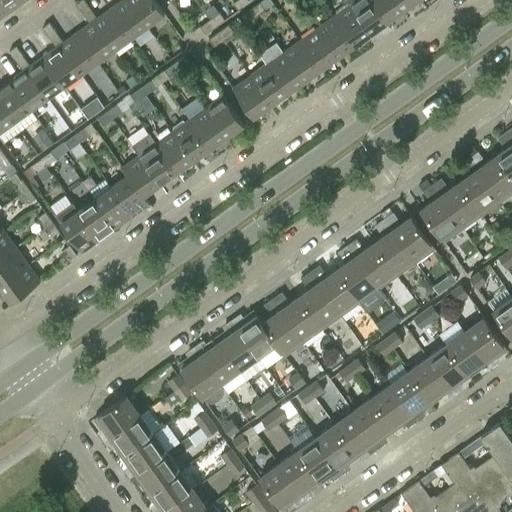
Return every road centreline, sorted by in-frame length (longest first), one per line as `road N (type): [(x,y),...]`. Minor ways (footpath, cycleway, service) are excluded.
road 1 (secondary): [(511,18),(15,371)]
road 2 (secondary): [(30,391),(511,48)]
road 3 (residential): [(476,0),(0,343)]
road 4 (residential): [(49,417),(511,90)]
road 5 (residential): [(341,511),(511,394)]
